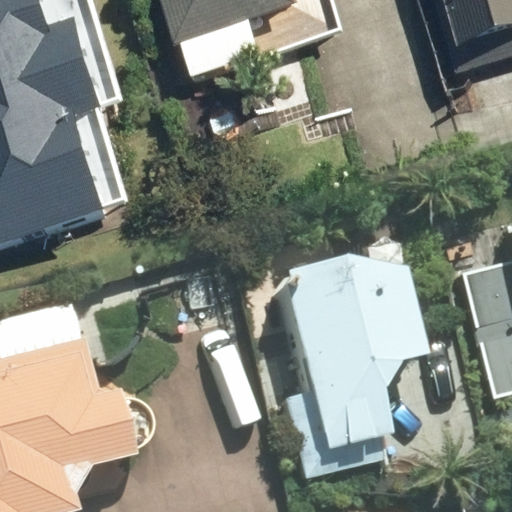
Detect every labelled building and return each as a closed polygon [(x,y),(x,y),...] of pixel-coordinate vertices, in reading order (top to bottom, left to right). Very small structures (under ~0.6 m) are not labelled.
[(20,0),(0,6),(0,267),(102,242),(71,136),(101,126),(73,41),(46,50),(31,0),(20,0)] [(148,0),(168,67),(299,30),(290,0),(148,0)] [(511,0),(435,0),(457,71),(511,54),(511,0)] [(511,249),(491,255),(495,271),(447,284),(480,409),(511,400),(511,249)] [(261,296),(302,475),(370,460),(359,413),(377,384),(403,378),(378,270),(261,296)] [(73,345),(0,362),(0,511),(38,511),(36,502),(107,486),(73,345)] [(511,460),(480,468),(491,511),(502,511),(511,509),(511,460)]
